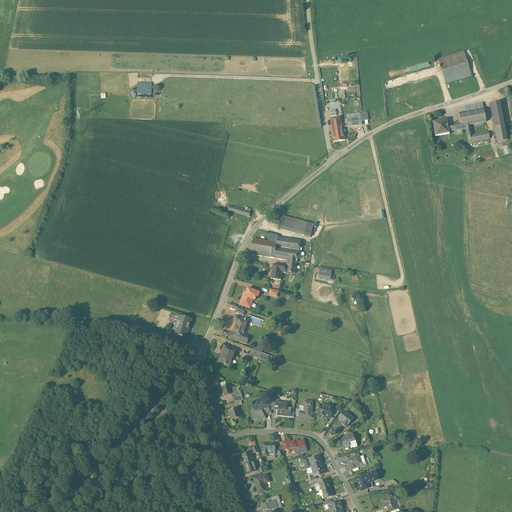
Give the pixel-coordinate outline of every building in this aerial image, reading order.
[(463,54),(438,62),(445,85),(470,77),(463,54)] [(387,71),(388,76),(412,70),(411,65),(387,71)] [(152,84),(138,83),(138,95),(152,95),(152,84)] [(501,102),(490,105),(498,143),(509,141),(508,136),(501,102)] [(482,103),(464,107),(465,112),(483,109),(482,103)] [(465,112),(459,114),(459,113),(461,124),(461,127),(465,126),(471,125),(486,122),(483,109),(465,112)] [(340,117),(331,118),(332,127),(334,127),(333,121),(340,120),(340,117)] [(360,117),(347,119),(347,126),(361,125),(360,117)] [(446,120),(433,123),(435,136),(449,133),(448,132),(447,127),(446,120)] [(461,124),(447,127),(448,132),(466,129),(465,126),(461,127),(461,124)] [(471,125),(465,126),(466,129),(469,143),(474,142),(473,135),(471,125)] [(332,127),(331,127),(331,128),(334,142),(344,140),(344,141),(345,140),(344,140),(342,126),(341,126),(334,127),(332,127)] [(488,132),(473,135),(474,142),(489,139),(488,132)] [(510,145),(503,146),(504,155),(511,154),(511,151),(511,148),(510,148),(510,145)] [(247,210),(230,206),(228,211),(250,217),(251,213),(250,213),(251,210),(250,209),(248,208),(247,210)] [(314,225),(283,217),(283,216),(279,229),(310,238),(314,225)] [(278,236),(269,234),(268,242),(277,243),(277,238),(278,238),(278,236)] [(278,238),(277,238),(277,243),(276,247),(278,247),(283,248),(284,239),(278,238)] [(268,242),(253,239),(250,255),(274,259),(276,247),(277,243),(268,242)] [(300,241),(288,239),(286,249),(298,251),(300,241)] [(286,249),(284,248),(283,253),(282,260),(287,261),(297,262),(299,251),(298,251),(286,249)] [(297,262),(287,261),(286,267),(286,272),(295,273),(297,262)] [(286,267),(274,265),(274,264),(273,264),(273,265),(271,279),(281,280),(282,273),(286,274),(286,272),(286,267)] [(248,288),(243,301),(247,302),(245,307),(250,309),(253,300),(255,300),(256,297),(258,297),(259,293),(254,291),(254,290),(253,290),(248,288)] [(279,291),(270,289),(268,295),(277,297),(279,291)] [(245,310),(238,308),(236,313),(243,316),(245,310)] [(170,312),(159,309),(154,325),(165,328),(170,312)] [(192,320),(176,315),(171,331),(173,331),(173,332),(174,332),(174,334),(177,335),(183,336),(187,337),(192,320)] [(235,321),(235,322),(237,323),(233,332),(228,335),(231,341),(233,339),(246,344),(248,337),(242,335),(244,329),(245,329),(246,328),(247,327),(248,325),(247,324),(248,321),(246,320),(246,319),(245,319),(244,320),(240,319),(240,318),(238,317),(237,317),(236,317),(235,318),(234,319),(234,320),(235,321)] [(153,334),(141,331),(138,330),(137,335),(152,340),(153,334)] [(162,336),(153,334),(152,340),(151,341),(160,343),(162,336)] [(264,344),(257,341),(253,350),(261,353),(264,344)] [(235,351),(223,347),(218,362),(224,364),(224,366),(225,366),(225,365),(230,367),(232,358),(231,358),(233,355),(235,351)] [(261,353),(253,350),(252,355),(263,359),(265,354),(261,353)] [(230,389),(229,385),(222,387),(224,396),(231,394),(232,395),(238,393),(237,392),(236,392),(234,387),(230,389)] [(276,402),(275,404),(275,407),(278,408),(277,416),(294,418),(294,412),(287,411),(287,403),(276,402)] [(312,403),(304,403),(303,413),(300,412),(299,412),(299,416),(299,418),(311,418),(312,403)] [(267,405),(251,406),(252,420),(266,419),(265,414),(267,413),(267,405)] [(333,409),(320,405),(318,415),(330,419),(333,409)] [(238,408),(233,410),(233,409),(229,411),(230,416),(231,416),(232,420),(231,420),(240,417),(238,408)] [(343,412),(338,419),(343,423),(342,424),(346,428),(353,419),(343,412)] [(352,434),(341,438),(340,438),(343,445),(344,449),(351,447),(351,446),(350,446),(349,443),(355,442),(352,434)] [(300,443),(295,444),(294,443),(290,444),(289,441),(285,442),(287,449),(288,453),(287,453),(288,454),(289,454),(289,453),(296,451),(297,454),(306,451),(303,443),(300,444),(300,443)] [(270,445),(270,446),(267,446),(267,445),(262,445),(262,457),(268,457),(268,454),(274,454),(274,449),(274,446),(273,445),(272,445),(271,444),(271,445),(270,445)] [(343,445),(336,447),(339,454),(345,452),(344,449),(343,445)] [(251,454),(251,452),(248,453),(241,455),(244,465),(245,464),(254,462),(251,454)] [(311,458),(304,460),(305,463),(307,469),(311,468),(322,465),(319,456),(311,458)] [(355,457),(348,459),(349,463),(351,470),(362,466),(359,456),(355,457)] [(254,462),(245,464),(247,468),(245,468),(247,474),(254,472),(257,471),(256,469),(254,462)] [(322,465),(311,468),(313,475),(314,477),(316,476),(325,474),(322,465)] [(376,471),(363,475),(366,484),(378,480),(376,471)] [(267,474),(254,478),(257,491),(263,489),(264,493),(266,492),(263,481),(264,481),(265,482),(269,481),(267,474)] [(363,475),(356,478),(360,491),(366,489),(367,489),(366,484),(363,475)] [(326,480),(319,482),(321,490),(322,490),(328,488),(326,480)] [(394,484),(386,486),(388,492),(396,489),(394,484)] [(328,488),(322,490),(323,495),(322,495),(324,499),(333,496),(331,487),(328,488)] [(277,496),(272,497),(273,501),(274,500),(276,508),(281,506),(277,496)] [(392,497),(380,500),(383,508),(388,506),(389,511),(396,510),(392,497)] [(273,501),(259,505),(261,511),(269,508),(270,510),(276,508),(274,500),(273,501)] [(331,504),(328,504),(328,505),(330,511),(342,509),(340,501),(331,504)]
